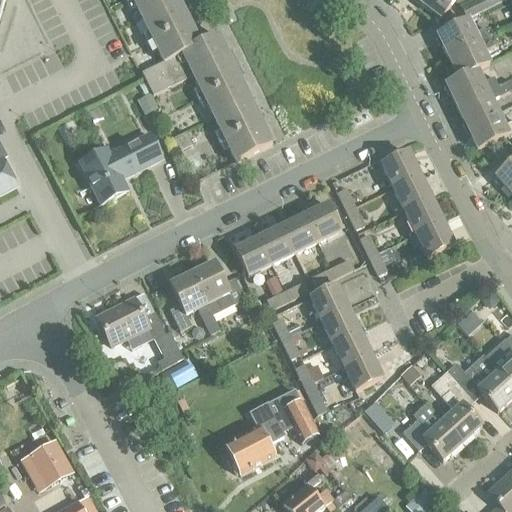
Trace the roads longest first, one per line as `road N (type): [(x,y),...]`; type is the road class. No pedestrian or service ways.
road 1 (residential): [(36,314),(421,114)]
road 2 (residential): [(141,511),(36,314)]
road 3 (residential): [(511,280),(421,114)]
road 4 (residential): [(421,114),(384,39),(345,0)]
